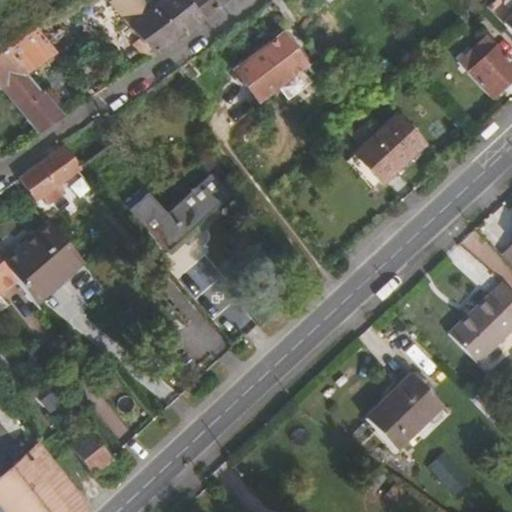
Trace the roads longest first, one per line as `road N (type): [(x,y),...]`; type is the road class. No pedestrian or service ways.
road 1 (secondary): [(511,144),(116,511)]
road 2 (residential): [(0,173),(246,0)]
